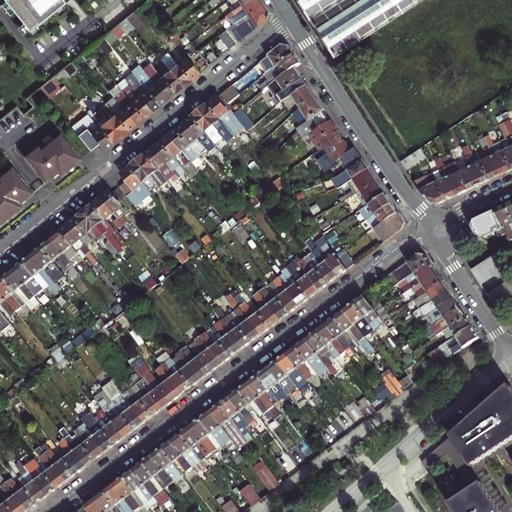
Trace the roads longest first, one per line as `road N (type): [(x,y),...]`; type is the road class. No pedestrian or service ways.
road 1 (residential): [(50,511),(395,252),(428,238)]
road 2 (residential): [(292,23),(0,252)]
road 3 (residential): [(292,23),(397,183),(433,219)]
road 4 (residential): [(510,355),(333,511)]
road 5 (residential): [(444,243),(510,355)]
